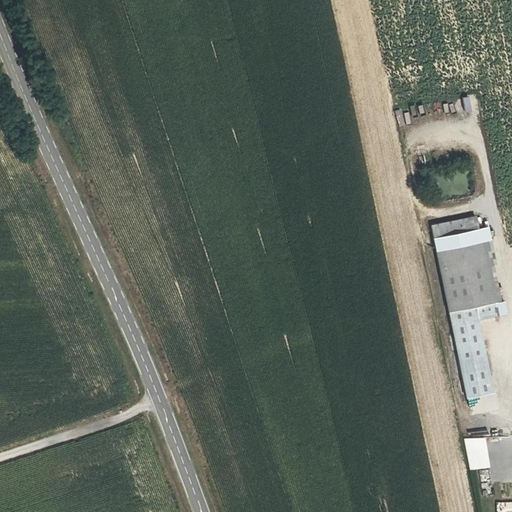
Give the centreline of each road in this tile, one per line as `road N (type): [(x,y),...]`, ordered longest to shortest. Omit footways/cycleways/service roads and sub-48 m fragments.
road 1 (tertiary): [(200,511),(0,33)]
road 2 (track): [(159,402),(0,458)]
